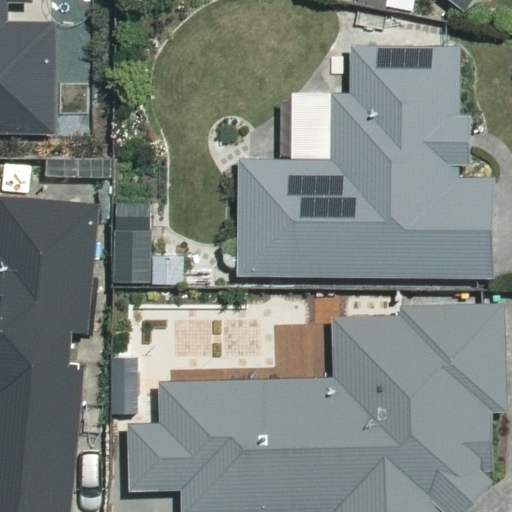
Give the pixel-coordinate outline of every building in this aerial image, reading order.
[(0,0),(0,134),(63,136),(65,30),(11,29),(11,0),(0,0)] [(484,0),(460,0),(476,12),(484,0)] [(476,53),(365,52),(365,98),(305,97),(305,164),(253,164),(252,276),(506,278),(507,182),(475,181),(476,53)] [(106,212),(9,206),(6,259),(0,258),(0,511),(80,511),(92,329),(99,330),(106,212)] [(161,234),(123,236),(125,284),(164,282),(161,234)] [(511,414),(511,311),(346,318),(348,382),(175,389),(177,425),(142,426),(145,493),(198,491),(198,511),(500,511),(497,415),(511,414)]
